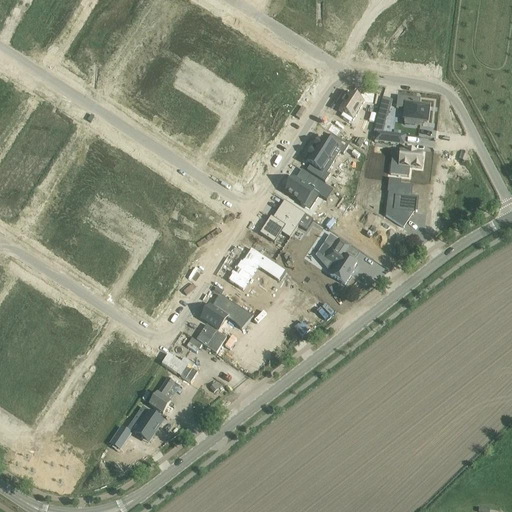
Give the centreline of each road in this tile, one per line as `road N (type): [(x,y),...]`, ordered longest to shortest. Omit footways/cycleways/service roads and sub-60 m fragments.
road 1 (tertiary): [(132,499),(439,260),(511,216)]
road 2 (residential): [(0,53),(241,211)]
road 3 (residential): [(333,71),(445,84),(511,209)]
road 4 (residential): [(0,424),(33,445),(116,318)]
road 5 (residential): [(333,71),(241,211)]
road 6 (residential): [(241,211),(155,343)]
road 7 (residential): [(0,246),(116,318)]
